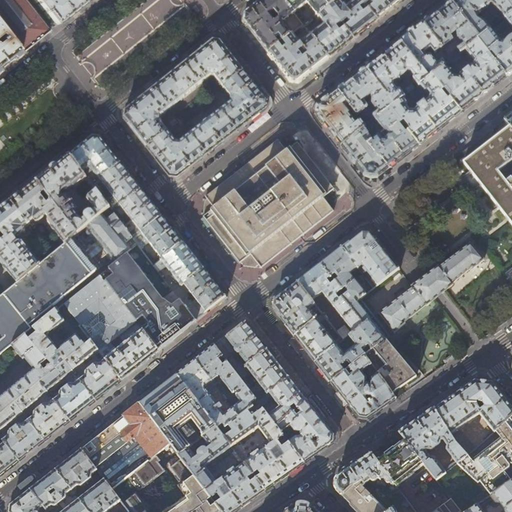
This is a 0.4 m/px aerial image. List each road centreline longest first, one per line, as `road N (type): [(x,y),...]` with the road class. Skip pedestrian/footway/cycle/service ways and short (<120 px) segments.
road 1 (residential): [(0,495),(247,301)]
road 2 (residential): [(485,354),(305,479)]
road 3 (residential): [(369,207),(511,96)]
road 4 (residential): [(428,0),(292,107)]
road 5 (residential): [(292,107),(169,203)]
road 6 (residential): [(247,301),(369,207)]
road 7 (secondary): [(100,112),(218,16)]
road 8 (secondary): [(0,192),(100,112)]
road 9 (residential): [(369,207),(292,107)]
road 10 (residential): [(169,203),(247,301)]
